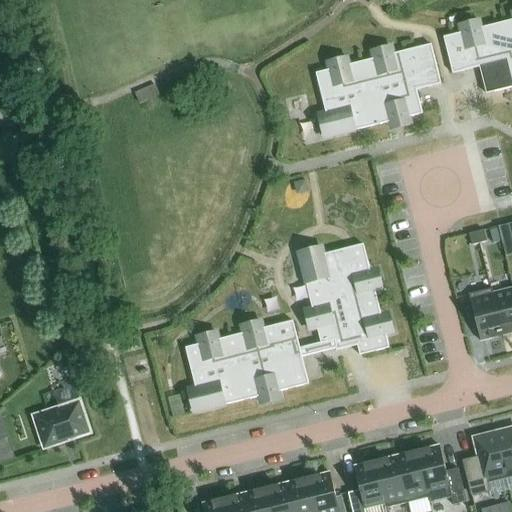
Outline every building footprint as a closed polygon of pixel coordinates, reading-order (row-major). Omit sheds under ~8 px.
[(511,20),(443,38),(452,74),(464,71),(463,70),(478,66),(479,68),(486,94),(511,88),(511,87),(511,20)] [(434,59),(430,45),(405,52),(408,61),(418,59),(418,63),(434,59)] [(316,74),(331,137),(422,114),(415,89),(430,85),(431,87),(440,85),(434,59),(418,63),(418,59),(408,61),(405,52),(316,74)] [(511,223),(498,227),(502,245),(511,242),(511,223)] [(483,231),(476,233),(479,244),(486,242),(483,231)] [(479,244),(476,233),(469,235),(471,246),(479,244)] [(342,265),(366,258),(363,245),(338,251),(342,265)] [(275,326),(185,349),(201,411),(308,385),(305,374),(303,374),(299,358),(335,349),(336,351),(340,350),(340,348),(356,344),(359,356),(389,349),(366,258),(342,265),(338,251),(300,261),(320,344),(299,349),(297,340),(279,344),(275,326)] [(511,288),(511,289),(492,294),(491,294),(502,336),(511,333),(511,288)] [(481,341),(502,336),(491,294),(492,294),(491,289),(470,295),(470,294),(468,295),(480,342),(481,341)] [(279,344),(297,340),(292,322),(275,326),(279,344)] [(79,402),(34,417),(44,448),(89,433),(79,402)] [(495,432),(494,432),(506,479),(511,477),(511,428),(496,433),(495,432)] [(506,479),(494,432),(493,432),(494,433),(473,438),(478,458),(470,460),(463,462),(471,496),(489,491),(487,484),(506,479)] [(7,437),(0,439),(0,451),(11,448),(7,437)] [(439,446),(417,451),(429,498),(428,499),(429,503),(450,498),(451,498),(453,506),(466,502),(458,469),(445,472),(439,446)] [(417,451),(396,457),(408,503),(428,499),(429,498),(417,451)] [(396,457),(375,462),(385,504),(384,504),(386,509),(408,503),(396,457)] [(375,462),(353,467),(364,510),(365,510),(365,509),(384,504),(385,504),(375,462)] [(338,511),(329,473),(307,479),(315,511),(338,511)] [(315,511),(307,479),(286,484),(293,511),(315,511)] [(293,511),(286,484),(265,489),(271,511),(293,511)] [(271,511),(265,489),(244,494),(248,511),(271,511)] [(248,511),(244,494),(223,499),(226,511),(248,511)] [(226,511),(223,499),(202,505),(203,511),(226,511)] [(511,511),(511,501),(485,509),(485,511),(511,511)]
